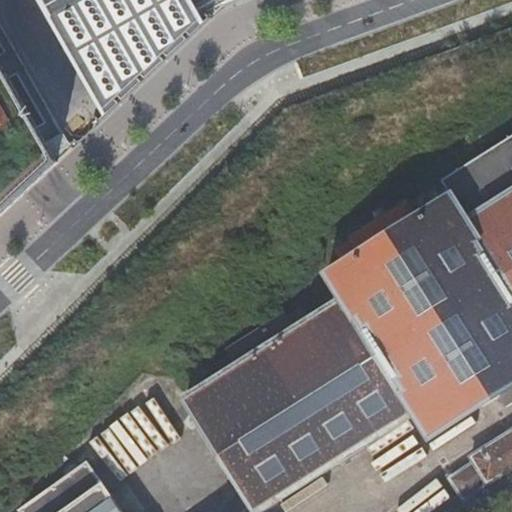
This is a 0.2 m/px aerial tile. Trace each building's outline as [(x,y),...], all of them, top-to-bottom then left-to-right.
[(39,0),(107,118),(223,9),(248,0),(39,0)] [(0,217),(57,164),(0,63),(0,217)] [(180,399),(252,511),(265,511),(413,419),(429,444),(511,391),(511,136),(443,180),(451,192),(433,203),(426,193),(410,203),(408,199),(386,213),(382,207),(373,213),(377,219),(347,238),(349,241),(334,251),(341,262),(321,274),(337,300),(309,317),(303,308),(288,317),(286,313),(226,351),(229,355),(214,364),(220,374),(180,399)] [(166,386),(97,437),(130,480),(198,429),(166,386)] [(450,480),(464,500),(487,483),(511,468),(511,430),(469,457),(472,463),(450,480)] [(120,511),(101,484),(87,465),(21,511),(120,511)]
